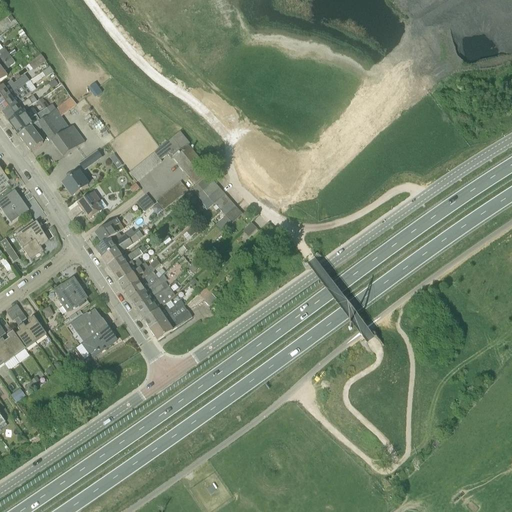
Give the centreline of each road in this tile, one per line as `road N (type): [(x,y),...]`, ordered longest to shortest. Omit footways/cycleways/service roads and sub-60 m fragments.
road 1 (trunk): [(511,165),(21,511)]
road 2 (trunk): [(64,511),(511,195)]
road 3 (tertiary): [(511,140),(169,377)]
road 4 (tertiary): [(169,377),(0,493)]
road 5 (residential): [(169,377),(81,248)]
road 6 (residential): [(81,248),(0,133)]
